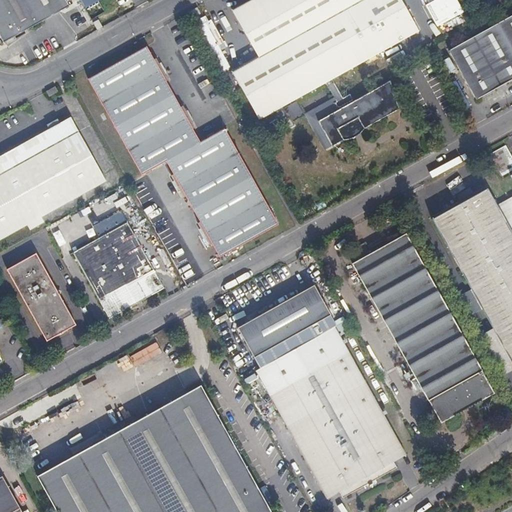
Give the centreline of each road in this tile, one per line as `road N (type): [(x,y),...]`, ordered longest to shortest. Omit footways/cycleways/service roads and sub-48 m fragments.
road 1 (unknown): [(473,465),(453,438),(421,430),(342,282)]
road 2 (residential): [(177,0),(29,81),(0,79)]
road 3 (unknown): [(194,360),(37,451)]
road 4 (unknown): [(286,511),(285,498),(194,360)]
road 5 (unknown): [(99,349),(47,256),(30,249),(0,266)]
